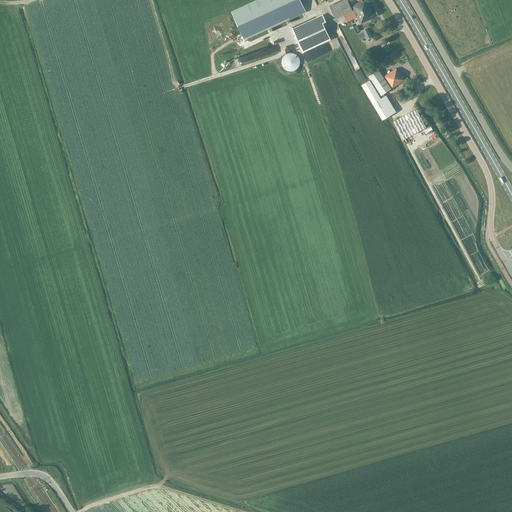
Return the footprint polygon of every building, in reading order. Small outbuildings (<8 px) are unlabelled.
[(306,12),(300,0),(256,0),(232,12),(245,40),(306,12)] [(361,1),(350,6),(347,0),(345,0),(330,7),(336,19),(352,11),(344,16),(346,22),(357,18),(360,24),(361,24),(378,15),(376,11),(372,13),(366,0),(365,0),(362,2),(361,1)] [(293,29),(292,29),(303,52),(330,39),(325,28),(323,23),(326,22),(323,15),(293,29)] [(367,40),(372,37),(367,28),(362,30),(363,33),(360,34),(358,35),(359,38),(361,37),(362,38),(365,37),(367,40)] [(241,55),(243,60),(254,57),(253,51),(241,55)] [(282,61),(282,63),(282,64),(282,66),(283,67),(284,68),(285,70),(287,70),(288,71),(290,71),(291,71),(293,71),(294,71),(296,70),(297,69),(298,68),(299,66),(299,65),(300,63),(300,62),(300,60),(299,59),(299,57),(298,56),(297,55),(295,54),(294,54),(293,53),(291,53),(289,53),(288,53),(287,54),(285,55),(284,56),(283,57),(282,58),(282,60),(282,61)] [(398,72),(396,69),(383,77),(379,70),(368,76),(370,79),(381,96),(383,94),(387,92),(404,80),(399,71),(398,72)] [(370,79),(361,85),(382,120),(387,117),(391,115),(396,112),(386,96),(385,96),(383,94),(381,96),(370,79)] [(416,109),(394,121),(403,139),(426,127),(416,109)] [(459,199),(442,206),(445,213),(477,201),(474,193),(462,197),(465,204),(461,205),(459,199)]
